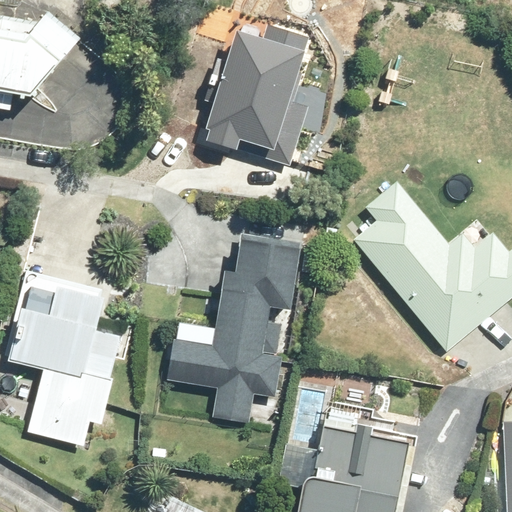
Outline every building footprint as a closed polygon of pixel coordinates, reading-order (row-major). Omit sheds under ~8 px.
[(0,19),(0,101),(11,103),(14,82),(33,85),(78,31),(48,6),(32,25),(0,19)] [(354,236),(448,348),(511,294),(511,246),(510,249),(493,229),(476,244),(463,229),(450,240),(398,177),(366,204),(377,217),(354,236)] [(326,225),(325,239),(336,240),(338,226),(326,225)] [(220,262),(210,336),(170,331),(164,377),(213,383),(209,414),(247,419),(251,390),(273,392),(281,326),(266,324),(269,300),(291,303),(300,238),(237,230),(233,264),(220,262)] [(96,323),(105,288),(30,270),(8,356),(44,364),(29,427),(84,441),(90,415),(103,418),(114,372),(112,372),(122,329),(96,323)] [(303,483),(298,506),(306,508),(304,511),(402,511),(418,431),(373,422),(373,419),(359,417),(357,426),(326,419),(321,444),(287,438),(279,478),(303,483)] [(117,492),(106,511),(130,511),(136,502),(117,492)]
